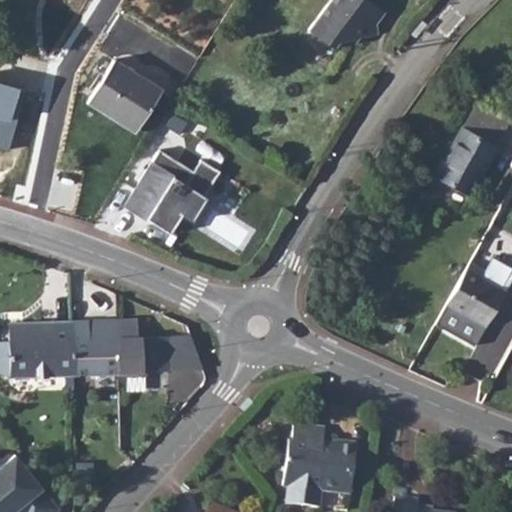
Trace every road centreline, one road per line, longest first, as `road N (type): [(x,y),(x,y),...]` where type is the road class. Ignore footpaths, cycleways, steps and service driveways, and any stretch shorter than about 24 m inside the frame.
road 1 (residential): [(259,331),(315,214),(469,0)]
road 2 (unclassified): [(511,436),(259,331)]
road 3 (unclassified): [(30,231),(193,292),(259,331)]
road 4 (residential): [(110,0),(65,72),(30,231)]
road 5 (residential): [(259,331),(224,393),(117,511)]
